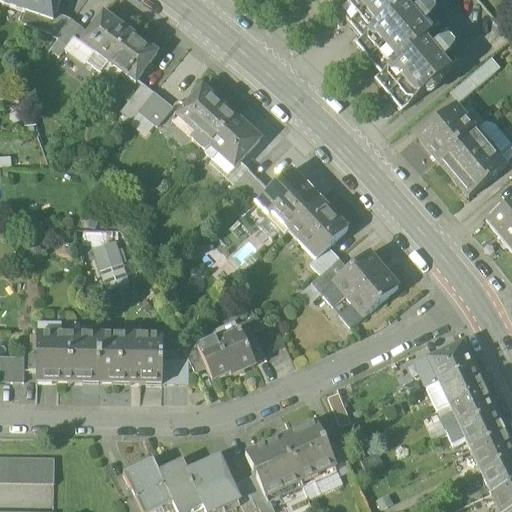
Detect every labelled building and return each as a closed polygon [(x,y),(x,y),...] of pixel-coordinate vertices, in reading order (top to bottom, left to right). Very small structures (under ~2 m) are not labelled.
[(30,0),(0,0),(0,1),(0,5),(26,14),(30,0)] [(60,0),(30,0),(26,14),(52,23),(60,0)] [(326,0),(336,11),(349,0),(326,0)] [(349,0),(336,11),(362,42),(411,0),(349,0)] [(411,0),(362,42),(355,47),(381,78),(433,34),(439,29),(430,18),(435,14),(435,12),(431,6),(428,6),(423,10),(415,0),(411,0)] [(129,36),(102,16),(80,45),(107,66),(129,36)] [(381,78),(375,83),(400,114),(459,65),(449,53),(454,49),(455,47),(450,41),(447,41),(442,45),(433,34),(381,78)] [(156,56),(129,36),(107,66),(134,86),(156,56)] [(469,81),(450,96),(458,106),(477,90),(469,81)] [(142,88),(128,105),(141,115),(155,98),(142,88)] [(235,121),(202,92),(177,119),(195,136),(190,141),(204,154),(235,121)] [(172,112),(155,98),(141,115),(158,129),(172,112)] [(454,110),(417,141),(438,165),(474,135),(474,134),(454,110)] [(259,143),(235,121),(204,154),(213,162),(218,156),(234,170),(259,143)] [(474,135),(438,165),(468,201),(504,170),(474,135)] [(248,174),(229,192),(238,202),(257,183),(248,174)] [(320,204),(290,174),(268,195),(256,207),(269,221),(264,225),(281,242),(291,232),(320,204)] [(257,183),(238,202),(249,213),(256,207),(268,195),(257,183)] [(511,202),(485,224),(511,256),(511,202)] [(320,204),(291,232),(300,241),(297,244),(315,263),(316,263),(328,252),(347,233),(327,212),(328,211),(321,204),(320,204)] [(94,248),(104,292),(131,286),(121,242),(94,248)] [(328,252),(316,263),(315,263),(309,268),(320,279),(338,262),(328,252)] [(387,279),(368,257),(333,286),(351,307),(351,308),(363,322),(398,292),(397,291),(386,279),(387,279)] [(237,329),(254,368),(265,363),(263,359),(255,339),(249,325),(237,329)] [(276,330),(255,339),(263,359),(284,351),(276,330)] [(240,336),(219,345),(217,342),(197,351),(211,384),(230,376),(231,378),(254,368),(240,336)] [(99,339),(36,338),(35,386),(99,387),(99,339)] [(162,340),(99,339),(99,387),(161,388),(162,364),(162,340)] [(463,348),(428,364),(439,388),(474,371),(463,348)] [(23,362),(0,361),(0,385),(23,386),(23,362)] [(188,364),(162,364),(161,388),(187,388),(188,364)] [(474,371),(439,388),(449,410),(484,394),(474,371)] [(439,388),(426,393),(437,416),(449,410),(439,388)] [(484,394),(449,410),(453,419),(459,432),(494,416),(484,394)] [(338,397),(327,402),(339,431),(350,426),(338,397)] [(494,416),(459,432),(470,454),(505,438),(494,416)] [(453,419),(440,425),(446,438),(459,432),(453,419)] [(316,427),(280,442),(300,486),(312,481),(334,470),(336,470),(327,450),(316,427)] [(511,454),(505,438),(470,454),(480,477),(511,461),(511,454)] [(280,442),(245,459),(254,480),(266,507),(269,506),(279,501),(277,496),(300,486),(280,442)] [(351,475),(338,445),(327,450),(336,470),(334,470),(339,481),(351,475)] [(219,461),(187,475),(203,510),(203,511),(221,511),(238,505),(239,504),(232,489),(219,461)] [(511,461),(480,477),(491,499),(511,489),(511,461)] [(54,463),(0,462),(0,485),(54,487),(54,463)] [(151,464),(123,478),(134,501),(135,501),(140,511),(161,511),(172,507),(157,476),(151,464)] [(182,465),(157,476),(172,507),(174,511),(199,511),(203,510),(187,475),(182,465)] [(266,507),(254,480),(243,485),(255,511),(256,511),(258,511),(272,511),(269,506),(266,507)] [(312,481),(300,486),(302,491),(314,485),(312,481)] [(255,511),(243,485),(243,484),(232,489),(239,504),(238,505),(241,511),(255,511)] [(511,511),(511,489),(491,499),(496,511),(511,511)] [(140,511),(135,501),(134,501),(124,506),(127,511),(140,511)]
